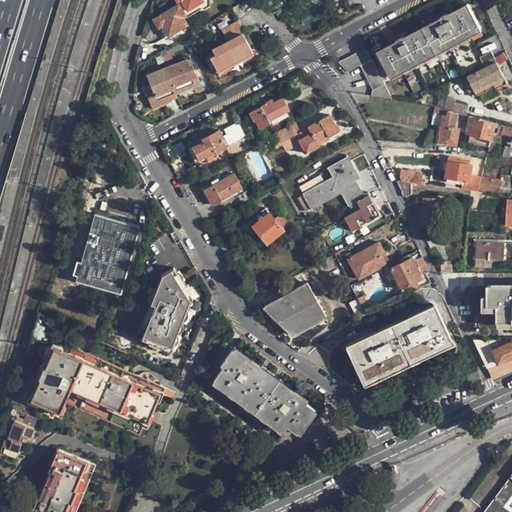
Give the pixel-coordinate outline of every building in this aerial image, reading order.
[(179,0),(182,4),(185,10),(198,3),(205,8),(212,4),(212,0),(179,0)] [(185,10),(182,4),(153,20),(163,38),(186,25),(183,18),(188,15),(185,10)] [(397,40),(397,42),(378,51),(390,75),(481,28),(468,4),(449,14),(448,13),(442,17),(442,18),(404,38),(403,37),(397,40)] [(216,56),(211,59),(218,72),(253,53),(243,34),(245,33),(239,21),(221,30),(227,41),(212,49),(216,56)] [(360,66),(373,89),(385,83),(366,48),(339,62),(348,72),(360,66)] [(163,50),(158,54),(162,64),(167,61),(163,50)] [(480,58),(483,64),(484,64),(495,58),(491,52),(480,58)] [(467,77),(470,83),(474,90),(475,91),(504,76),(495,58),(484,64),(486,67),(467,77)] [(185,59),(164,68),(175,95),(192,89),(200,85),(190,67),(188,68),(185,59)] [(176,98),(175,95),(164,68),(144,76),(152,96),(145,99),(150,110),(165,104),(165,103),(176,98)] [(507,82),(504,76),(475,91),(477,95),(495,86),(496,88),(507,82)] [(392,99),(385,83),(373,89),(372,96),(392,99)] [(469,93),(474,90),(470,83),(465,85),(469,93)] [(202,90),(200,85),(192,89),(195,93),(202,90)] [(438,108),(449,111),(459,114),(462,104),(451,101),(452,99),(441,96),(438,108)] [(267,106),(265,102),(264,100),(260,102),(262,106),(249,113),(254,122),(256,121),(260,129),(270,124),(268,121),(289,110),(282,98),(274,102),(267,106)] [(438,108),(435,107),(434,113),(443,115),(448,116),(449,111),(438,108)] [(471,117),(459,114),(449,111),(448,116),(443,115),(439,142),(457,145),(460,131),(468,133),(471,117)] [(106,119),(91,115),(58,233),(35,314),(50,318),(81,208),(106,119)] [(298,140),(300,144),(305,153),(319,146),(317,141),(327,135),(328,136),(338,130),(330,115),(301,131),(300,132),(303,137),(298,140)] [(224,124),(233,143),(246,136),(236,117),(224,124)] [(490,143),(494,127),(495,123),(471,117),(468,133),(471,133),(470,138),(490,143)] [(301,131),(295,122),(290,125),(296,137),(298,140),(303,137),(300,132),(301,131)] [(511,127),(495,123),(494,127),(498,128),(497,132),(510,136),(509,141),(511,142),(510,146),(505,145),(504,156),(511,157),(511,127)] [(296,137),(290,125),(269,136),(275,148),(282,144),(296,137)] [(230,157),(235,154),(251,146),(246,136),(233,143),(228,146),(219,130),(201,139),(202,142),(188,149),(194,161),(215,151),(216,153),(225,148),(230,157)] [(286,151),(300,144),(298,140),(296,137),(282,144),(286,151)] [(348,156),(335,164),(337,168),(350,160),(348,156)] [(450,157),(445,186),(478,191),(482,176),(472,175),(473,165),(469,164),(470,160),(450,157)] [(337,168),(335,164),(332,165),(337,176),(326,182),(325,180),(312,188),(312,190),(304,195),(310,206),(344,188),(352,204),(350,205),(353,212),(344,217),(352,230),(380,214),(367,193),(364,195),(356,180),(354,181),(351,175),(357,172),(350,160),(337,168)] [(219,173),(222,179),(234,173),(228,162),(220,166),(223,170),(219,173)] [(400,176),(402,180),(412,182),(421,183),(423,173),(401,170),(400,176)] [(360,178),(357,172),(351,175),(354,181),(356,180),(360,178)] [(234,173),(222,179),(205,190),(212,203),(242,187),(234,173)] [(511,176),(501,174),(500,180),(501,180),(500,194),(511,195),(511,187),(511,176)] [(501,180),(500,180),(482,176),(478,191),(500,194),(501,180)] [(412,182),(402,180),(397,179),(402,190),(401,191),(404,196),(411,194),(412,182)] [(443,210),(443,198),(423,198),(423,209),(422,208),(421,223),(427,223),(427,227),(436,227),(437,209),(443,210)] [(256,215),(260,219),(253,225),(267,243),(289,224),(281,214),(274,219),(265,208),(256,215)] [(141,224),(95,210),(75,278),(121,292),(141,224)] [(486,258),(493,258),(504,259),(504,243),(477,241),(476,266),(486,266),(486,258)] [(385,253),(379,242),(347,258),(358,278),(387,263),(382,255),(385,253)] [(422,277),(421,275),(414,260),(412,257),(409,258),(407,255),(397,260),(399,263),(390,267),(400,288),(414,281),(422,277)] [(422,256),(414,260),(421,275),(429,271),(422,256)] [(441,263),(441,272),(452,272),(452,263),(441,263)] [(173,267),(162,273),(144,322),(147,323),(141,339),(171,351),(192,297),(173,267)] [(353,275),(349,267),(344,269),(348,276),(347,276),(350,282),(355,279),(353,276),(353,275)] [(414,281),(400,288),(404,296),(418,289),(414,281)] [(273,301),(265,305),(264,306),(294,335),(326,317),(307,282),(285,294),(282,290),(270,296),(273,301)] [(511,285),(488,285),(488,306),(498,306),(498,313),(508,314),(508,322),(511,321),(511,285)] [(400,288),(389,294),(393,301),(404,296),(400,288)] [(262,301),(265,305),(273,301),(270,296),(262,301)] [(357,299),(357,300),(364,313),(369,310),(362,296),(357,299)] [(358,318),(365,314),(364,313),(357,300),(350,303),(358,318)] [(346,346),(361,380),(450,338),(434,304),(346,346)] [(508,314),(498,313),(498,322),(508,322),(508,314)] [(451,338),(450,338),(361,380),(363,386),(454,342),(451,338)] [(511,339),(502,340),(495,340),(473,340),(478,350),(489,346),(497,363),(511,356),(511,339)] [(58,340),(54,349),(158,394),(162,385),(58,340)] [(478,350),(487,368),(497,363),(489,346),(478,350)] [(288,427),(297,434),(315,410),(232,348),(220,364),(223,367),(213,380),(284,431),(288,427)] [(158,394),(54,349),(32,399),(59,410),(69,387),(146,420),(158,394)] [(511,356),(497,363),(501,372),(511,367),(511,356)] [(497,363),(487,368),(491,377),(501,372),(497,363)] [(33,426),(36,418),(26,414),(23,418),(22,422),(33,426)] [(22,422),(23,418),(19,417),(18,420),(14,418),(6,437),(4,435),(2,444),(18,451),(22,442),(20,440),(22,434),(29,436),(33,426),(22,422)] [(74,488),(85,461),(57,448),(47,470),(49,471),(39,496),(37,496),(33,506),(30,505),(26,511),(64,511),(69,500),(72,501),(76,489),(74,488)] [(511,476),(484,511),(510,511),(503,507),(511,495),(511,476)]
